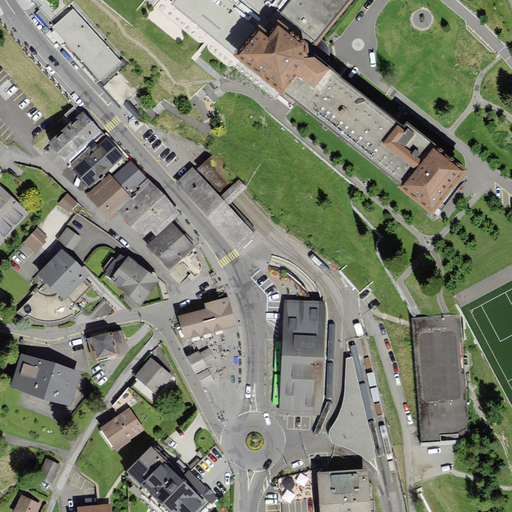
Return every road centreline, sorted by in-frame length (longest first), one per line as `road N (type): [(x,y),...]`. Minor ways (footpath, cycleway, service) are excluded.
road 1 (secondary): [(4,0),(229,257),(253,324),(253,417)]
road 2 (residential): [(166,330),(95,419),(48,511)]
road 3 (residential): [(160,320),(129,316),(43,333),(0,326)]
road 4 (unclassified): [(231,444),(166,330)]
